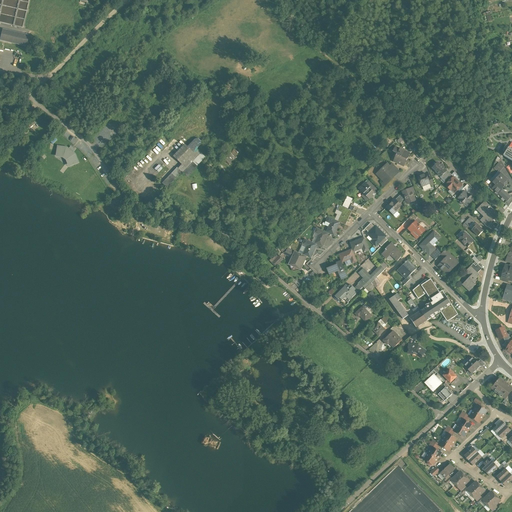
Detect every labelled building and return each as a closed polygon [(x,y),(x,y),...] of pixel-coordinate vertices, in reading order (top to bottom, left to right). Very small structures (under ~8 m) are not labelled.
[(28,36),(3,30),(0,40),(26,46),(28,36)] [(194,139),(187,147),(185,145),(181,148),(173,157),(181,165),(186,169),(200,154),(201,153),(197,149),(200,145),(194,139)] [(75,154),(66,148),(57,146),(56,154),(63,155),(68,159),(70,166),(78,163),(75,154)] [(409,154),(396,147),(393,152),(398,154),(394,162),(403,166),(409,154)] [(511,149),(509,147),(503,156),(511,161),(511,149)] [(186,169),(182,173),(187,177),(199,164),(201,161),(197,158),(186,169)] [(501,161),(495,167),(500,172),(505,166),(501,161)] [(441,165),(438,163),(432,168),(435,171),(435,172),(438,174),(441,177),(447,171),(446,171),(444,168),(441,165)] [(390,167),(388,165),(384,170),(383,169),(377,174),(384,181),(385,182),(386,183),(398,171),(397,170),(395,172),(390,167)] [(177,168),(162,184),(167,188),(182,172),(178,169),(177,168)] [(451,175),(447,171),(446,171),(447,171),(441,177),(440,178),(444,182),(451,175)] [(459,177),(454,172),(451,175),(453,177),(458,182),(459,180),(459,177)] [(426,174),(418,177),(420,180),(419,181),(420,183),(421,183),(422,186),(430,183),(428,179),(426,174)] [(501,174),(494,182),(496,185),(501,189),(504,186),(502,185),(507,180),(501,174)] [(444,182),(443,183),(446,185),(453,177),(451,175),(444,182)] [(453,177),(446,185),(451,190),(452,189),(455,193),(462,186),(458,182),(453,177)] [(369,182),(361,190),(370,199),(378,191),(369,182)] [(472,189),(467,185),(461,191),(463,193),(465,192),(467,194),(472,189)] [(503,193),(501,191),(502,190),(501,189),(496,185),(493,189),(498,194),(507,201),(510,197),(504,192),(503,193)] [(411,189),(402,192),(406,200),(407,199),(409,203),(416,201),(413,194),(411,189)] [(467,194),(465,192),(463,193),(459,198),(461,200),(460,201),(460,203),(461,205),(464,205),(464,204),(467,206),(473,200),(467,194)] [(118,197),(114,201),(119,206),(123,202),(118,197)] [(395,200),(395,199),(387,208),(393,214),(396,211),(397,212),(402,206),(400,204),(395,200)] [(487,204),(484,207),(483,205),(479,209),(484,213),(482,214),(484,216),(492,223),(491,221),(494,218),(494,219),(498,215),(487,204)] [(358,208),(352,205),(349,210),(352,211),(356,213),(358,208)] [(342,212),(338,221),(340,222),(345,225),(352,211),(349,210),(340,206),(338,210),(342,212)] [(413,213),(409,218),(413,222),(418,218),(413,213)] [(492,223),(484,216),(482,218),(490,226),(492,223)] [(330,224),(326,232),(328,233),(334,236),(340,222),(338,221),(328,217),(326,222),(330,224)] [(490,226),(482,218),(480,220),(488,228),(490,226)] [(472,219),(470,222),(469,220),(466,223),(469,226),(468,226),(472,230),(478,224),(476,223),(472,219)] [(425,231),(416,222),(409,229),(412,233),(413,231),(419,237),(425,231)] [(371,223),(365,229),(369,232),(374,227),(371,223)] [(484,230),(478,224),(472,230),(478,236),(484,230)] [(386,236),(376,226),(374,227),(369,232),(372,235),(370,237),(373,240),(371,242),(376,246),(385,237),(386,236)] [(326,232),(317,228),(315,233),(319,234),(314,243),(317,245),(322,247),(328,233),(326,232)] [(434,232),(420,246),(423,249),(423,250),(425,253),(426,252),(429,255),(435,249),(432,246),(434,243),(433,242),(436,240),(437,241),(440,237),(434,232)] [(474,241),(466,233),(459,239),(467,247),(474,241)] [(385,237),(379,244),(381,246),(388,240),(385,237)] [(364,238),(350,244),(352,249),(353,251),(362,248),(364,252),(369,250),(364,238)] [(314,243),(305,239),(303,244),(308,246),(303,255),(306,256),(311,258),(317,245),(314,243)] [(403,254),(391,243),(385,250),(386,250),(382,254),(388,259),(392,255),(397,261),(401,257),(400,257),(403,254)] [(296,252),(288,248),(287,248),(283,253),(282,253),(293,258),(296,252)] [(352,249),(339,255),(341,261),(342,263),(351,259),(353,263),(357,261),(353,251),(352,249)] [(437,249),(431,256),(435,260),(441,255),(442,254),(437,249)] [(450,254),(445,250),(442,254),(441,255),(445,259),(448,256),(450,254)] [(303,255),(296,252),(293,258),(290,264),(293,270),(301,268),(306,256),(303,255)] [(280,255),(274,261),(272,263),(276,267),(284,259),(280,255)] [(448,256),(445,259),(438,266),(447,274),(451,271),(449,269),(455,263),(448,256)] [(406,262),(406,261),(405,263),(398,271),(406,279),(409,276),(417,268),(408,260),(406,262)] [(341,261),(336,263),(337,264),(327,268),(330,274),(338,271),(339,273),(340,272),(341,275),(340,276),(341,279),(345,278),(345,277),(347,276),(342,263),(341,261)] [(477,264),(476,266),(473,264),(471,266),(472,268),(472,267),(478,273),(482,269),(477,264)] [(380,265),(372,273),(375,275),(372,278),(368,282),(370,284),(372,282),(377,277),(378,276),(385,269),(380,265)] [(478,273),(472,267),(472,268),(471,266),(465,272),(470,277),(462,285),(466,289),(469,286),(472,288),(476,285),(474,283),(477,281),(476,279),(478,277),(475,275),(478,273)] [(511,267),(510,267),(506,266),(502,278),(508,279),(511,280),(511,267)] [(372,278),(363,268),(359,272),(366,280),(361,285),(363,287),(365,289),(370,284),(368,282),(372,278)] [(270,281),(261,273),(257,278),(266,285),(270,281)] [(406,279),(403,282),(405,284),(411,278),(409,276),(406,279)] [(377,277),(372,282),(375,286),(376,288),(381,282),(377,277)] [(440,292),(431,279),(427,282),(421,285),(426,293),(430,299),(432,298),(434,302),(421,311),(427,320),(427,321),(428,320),(441,312),(451,304),(451,305),(452,305),(443,291),(440,292)] [(426,293),(421,285),(427,282),(425,280),(413,290),(418,299),(426,293)] [(370,284),(365,289),(369,293),(375,286),(372,282),(370,284)] [(354,288),(353,286),(352,287),(350,285),(346,288),(345,287),(335,296),(338,299),(340,298),(342,300),(349,294),(352,297),(356,294),(355,293),(358,291),(358,292),(363,287),(361,285),(359,283),(354,288)] [(368,295),(373,303),(379,299),(374,291),(368,295)] [(398,301),(394,296),(389,300),(403,319),(408,315),(398,301)] [(418,307),(411,299),(409,300),(416,309),(418,307)] [(451,304),(441,312),(447,322),(458,314),(452,305),(451,305),(451,304)] [(372,316),(363,306),(355,313),(358,317),(360,316),(365,321),(372,316)] [(421,311),(410,318),(410,319),(409,320),(411,323),(413,322),(416,328),(427,320),(421,311)] [(385,330),(378,322),(372,328),(379,336),(385,330)] [(503,327),(496,330),(500,340),(503,338),(507,337),(507,336),(503,327)] [(402,340),(393,331),(385,339),(383,341),(387,345),(390,342),(395,347),(402,340)] [(419,346),(409,344),(408,353),(413,354),(414,351),(417,354),(416,355),(420,357),(425,351),(419,346)] [(478,362),(473,357),(469,362),(477,370),(481,366),(478,362)] [(477,370),(469,362),(464,366),(469,370),(472,374),(477,370)] [(434,370),(427,376),(430,379),(434,375),(436,373),(434,370)] [(457,377),(450,370),(444,375),(447,379),(452,384),(456,380),(455,379),(457,377)] [(434,375),(430,379),(427,381),(435,389),(442,383),(434,375)] [(511,389),(511,388),(499,379),(497,381),(496,382),(497,382),(492,389),(495,391),(495,390),(503,396),(502,396),(505,399),(511,389)] [(450,392),(446,387),(438,395),(445,401),(452,394),(450,392)] [(482,408),(477,405),(474,411),(483,417),(487,411),(484,409),(484,408),(483,408),(482,408)] [(483,417),(474,411),(470,417),(479,423),(483,417)] [(467,422),(462,419),(459,425),(468,431),(472,425),(467,422)] [(496,426),(493,429),(497,434),(506,426),(502,421),(496,426)] [(468,431),(459,425),(455,431),(464,437),(468,431)] [(506,426),(497,434),(501,439),(505,435),(510,430),(506,426)] [(451,436),(447,433),(443,439),(453,445),(456,439),(451,436)] [(204,436),(202,443),(216,449),(219,441),(204,436)] [(440,445),(449,451),(453,445),(443,439),(440,445)] [(436,450),(432,447),(432,448),(428,453),(438,459),(441,453),(436,450)] [(470,451),(464,456),(468,461),(477,452),(473,448),(470,451)] [(477,452),(468,461),(473,465),(482,457),(477,452)] [(438,459),(428,453),(425,459),(429,462),(428,463),(428,464),(429,465),(431,465),(432,464),(434,465),(438,459)] [(486,461),(480,467),(485,471),(494,463),(489,458),(486,461)] [(498,467),(494,463),(485,471),(489,476),(498,468),(498,467)] [(450,465),(441,473),(445,478),(449,475),(454,469),(450,465)] [(436,468),(431,473),(434,476),(439,471),(436,468)] [(502,472),(496,477),(501,482),(510,473),(505,468),(502,472)] [(453,479),(452,480),(456,484),(465,476),(461,472),(453,479)] [(511,475),(510,473),(501,482),(505,486),(511,481),(511,479),(511,475)] [(465,476),(456,484),(460,489),(464,485),(469,480),(465,476)] [(468,489),(467,490),(472,494),(480,486),(476,482),(468,489)] [(480,486),(472,494),(476,499),(480,495),(485,490),(480,486)] [(484,499),(483,500),(487,504),(496,496),(492,492),(484,499)] [(496,496),(487,504),(491,509),(495,505),(500,500),(496,496)]
